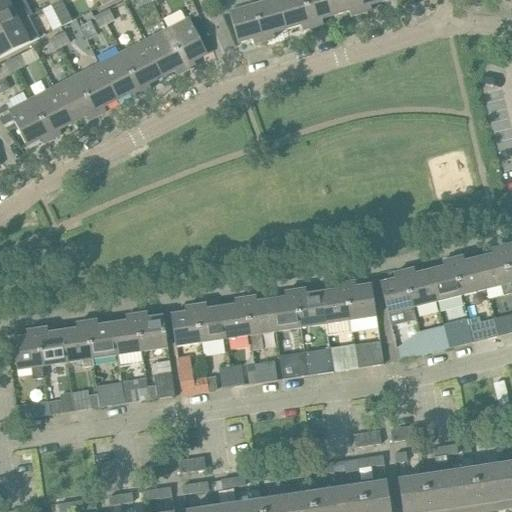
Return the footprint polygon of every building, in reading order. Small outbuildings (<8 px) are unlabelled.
[(10,0),(0,5),(0,31),(19,22),(8,1),(11,0),(10,0)] [(64,5),(62,0),(50,6),(61,27),(72,22),(64,5)] [(287,30),(277,0),(276,0),(254,7),(264,43),(275,40),(273,34),(287,30)] [(277,0),(287,30),(301,26),(302,32),(312,29),(303,0),(277,0)] [(303,0),(312,29),(323,25),(322,20),(335,16),(329,0),(303,0)] [(360,15),(356,0),(329,0),(335,16),(349,12),(351,18),(360,15)] [(383,2),(382,0),(356,0),(360,15),(372,11),(370,6),(383,2)] [(254,46),(264,43),(254,7),(229,14),(238,44),(252,40),(254,46)] [(101,14),(107,25),(115,21),(109,10),(101,14)] [(99,29),(107,25),(101,14),(94,18),(99,29)] [(28,18),(20,22),(19,22),(0,31),(0,59),(39,39),(28,18)] [(166,31),(187,71),(196,67),(193,62),(207,55),(189,19),(166,31)] [(90,23),(80,28),(85,37),(95,31),(90,23)] [(187,71),(166,31),(144,42),(162,78),(175,71),(178,76),(187,71)] [(64,33),(56,37),(62,48),(70,44),(64,33)] [(62,48),(56,37),(49,41),(54,52),(62,48)] [(162,78),(144,42),(121,54),(142,94),(151,90),(148,85),(162,78)] [(142,94),(121,54),(99,65),(117,101),(130,94),(133,99),(142,94)] [(11,60),(17,71),(25,67),(19,56),(11,60)] [(17,71),(11,60),(4,64),(9,75),(17,71)] [(99,65),(76,77),(97,117),(106,113),(104,108),(117,101),(99,65)] [(97,117),(76,77),(54,88),(72,124),(86,117),(88,122),(97,117)] [(72,124),(54,88),(31,100),(52,140),(61,136),(59,131),(72,124)] [(52,140),(31,100),(8,111),(27,147),(41,140),(43,145),(52,140)] [(511,245),(501,248),(511,284),(511,283),(511,245)] [(511,289),(511,284),(501,248),(491,250),(492,256),(478,259),(486,290),(500,287),(503,296),(511,294),(511,289)] [(453,260),(462,296),(486,290),(478,259),(465,263),(463,257),(453,260)] [(437,303),(462,296),(453,260),(442,263),(443,268),(430,272),(437,303)] [(413,309),(437,303),(430,272),(415,275),(414,270),(404,272),(413,309)] [(413,309),(404,272),(393,275),(394,280),(380,284),(391,327),(416,321),(413,309)] [(345,284),(351,321),(376,317),(374,306),(371,286),(356,288),(355,283),(345,284)] [(321,294),(324,312),(326,325),(351,321),(345,284),(334,286),(335,291),(321,294)] [(326,325),(324,312),(321,294),(306,296),(306,290),(295,292),(301,329),(326,325)] [(276,333),(301,329),(295,292),(284,293),(285,299),(271,301),(274,318),(276,333)] [(276,333),(274,318),(271,301),(257,303),(256,298),(245,299),(251,336),(253,352),(263,350),(261,335),(276,333)] [(221,309),(226,340),(251,336),(245,299),(234,301),(235,306),(221,309)] [(195,307),(200,339),(201,344),(226,340),(221,309),(207,311),(206,305),(195,307)] [(201,344),(200,339),(195,307),(185,308),(186,314),(171,316),(175,348),(201,344)] [(137,316),(142,353),(168,349),(166,337),(163,317),(148,320),(147,314),(137,316)] [(113,325),(117,356),(142,353),(137,316),(126,317),(127,323),(113,325)] [(474,344),(485,341),(479,317),(468,320),(474,344)] [(468,320),(443,326),(449,350),(474,344),(468,320)] [(92,360),(117,356),(113,325),(98,327),(97,322),(87,323),(92,360)] [(77,330),(63,332),(67,364),(82,362),(83,369),(93,367),(92,360),(87,323),(76,325),(77,330)] [(420,336),(425,356),(449,350),(443,326),(419,332),(420,336)] [(42,368),(67,364),(63,332),(48,335),(47,329),(37,331),(42,368)] [(42,368),(37,331),(26,332),(27,338),(12,340),(17,371),(31,369),(33,381),(44,379),(42,368)] [(399,362),(425,356),(420,336),(410,338),(412,346),(396,350),(399,362)] [(380,342),(354,346),(356,358),(358,369),(383,365),(380,342)] [(354,346),(329,350),(333,373),(358,369),(356,358),(354,346)] [(333,373),(329,350),(304,354),(308,377),(316,375),(333,373)] [(299,378),(308,377),(304,354),(279,357),(283,381),(299,378)] [(277,381),(274,363),(255,365),(256,372),(258,384),(277,381)] [(256,372),(255,365),(247,367),(249,386),(258,384),(256,372)] [(242,367),(230,369),(233,388),(245,386),(242,367)] [(221,390),(233,388),(230,369),(218,371),(221,390)] [(155,386),(147,388),(149,401),(175,397),(171,373),(154,376),(155,386)] [(196,394),(193,375),(180,377),(183,396),(196,394)] [(208,392),(217,390),(215,378),(206,379),(208,392)] [(206,379),(198,380),(200,393),(208,392),(206,379)] [(141,402),(149,401),(147,388),(146,382),(138,383),(141,402)] [(509,406),(503,382),(494,385),(500,408),(509,406)] [(122,385),(96,388),(97,395),(100,408),(125,405),(122,385)] [(75,412),(100,408),(97,395),(73,399),(75,412)] [(73,399),(48,402),(50,416),(75,412),(73,399)] [(18,421),(50,416),(48,402),(16,407),(18,421)] [(409,441),(418,439),(416,427),(407,429),(409,441)] [(407,429),(399,430),(401,442),(409,441),(407,429)] [(401,442),(399,430),(390,431),(392,443),(401,442)] [(372,446),(381,445),(379,433),(371,434),(372,446)] [(371,434),(362,435),(364,447),(372,446),(371,434)] [(362,435),(354,437),(355,449),(364,447),(362,435)] [(496,449),(508,447),(506,438),(494,440),(496,449)] [(494,440),(483,442),(484,450),(496,449),(494,440)] [(446,456),(458,454),(456,445),(445,447),(446,456)] [(445,447),(433,449),(434,458),(446,456),(445,447)] [(407,462),(406,453),(394,455),(395,464),(407,462)] [(371,458),(372,467),(384,465),(383,457),(371,458)] [(372,467),(371,458),(357,460),(359,469),(372,467)] [(197,472),(205,471),(204,459),(195,460),(197,472)] [(195,460),(187,462),(189,473),(197,472),(195,460)] [(187,462),(178,463),(180,475),(189,473),(187,462)] [(332,464),(334,473),(345,471),(344,462),(332,464)] [(334,473),(332,464),(321,466),(322,475),(334,473)] [(511,464),(498,466),(505,510),(511,509),(511,464)] [(160,478),(168,476),(167,465),(158,466),(160,478)] [(158,466),(150,467),(151,479),(160,478),(158,466)] [(498,466),(449,474),(454,511),(495,511),(505,510),(498,466)] [(150,467),(141,468),(143,480),(151,479),(150,467)] [(282,472),(284,480),(296,479),(294,470),(282,472)] [(284,480),(282,472),(271,473),(272,482),(284,480)] [(454,511),(449,474),(398,481),(402,511),(454,511)] [(233,479),(234,488),(246,486),(244,477),(233,479)] [(234,488),(233,479),(221,481),(222,490),(234,488)] [(209,492),(208,483),(194,485),(195,494),(209,492)] [(390,511),(387,483),(336,491),(339,511),(390,511)] [(195,494),(194,485),(182,487),(183,495),(195,494)] [(170,488),(159,490),(160,499),(172,497),(170,488)] [(145,492),(146,501),(160,499),(159,490),(145,492)] [(286,498),(288,511),(339,511),(336,491),(286,498)] [(121,505),(133,503),(132,494),(120,496),(121,505)] [(120,496),(108,498),(110,507),(121,505),(120,496)] [(237,506),(237,511),(288,511),(286,498),(237,506)] [(82,502),(70,504),(71,511),(73,511),(83,510),(82,502)]
